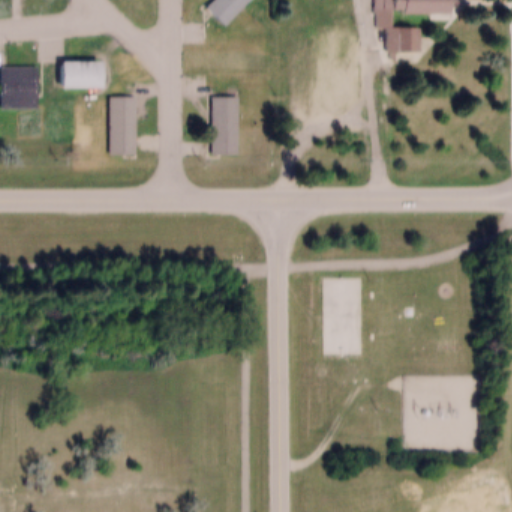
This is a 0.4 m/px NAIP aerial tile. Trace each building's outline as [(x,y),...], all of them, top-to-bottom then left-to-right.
[(231,0),(217,15),(200,0),(231,0)] [(379,18),(412,19),(411,42),(378,42),(379,18)] [(50,53),(91,53),(91,77),(50,77),(50,53)] [(0,54),(27,55),(26,95),(0,95),(0,54)] [(99,62),(59,62),(59,89),(99,89),(99,62)] [(127,87),(128,144),(102,145),(102,87),(127,87)] [(230,87),(230,145),(203,145),(203,87),(230,87)] [(323,278),(323,309),(332,309),(332,304),(360,304),(360,278),(323,278)]
